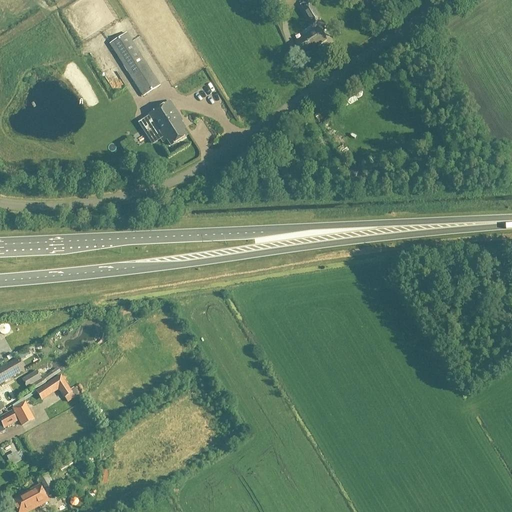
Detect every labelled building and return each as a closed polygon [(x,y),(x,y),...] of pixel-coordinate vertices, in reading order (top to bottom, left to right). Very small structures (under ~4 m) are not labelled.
[(279,0),(267,0),(272,10),(282,5),(279,0)] [(375,5),(371,0),(356,0),(364,12),(375,5)] [(321,21),(311,4),(302,10),(311,26),(321,21)] [(325,40),(318,29),(296,44),(303,55),(325,40)] [(159,87),(126,34),(109,45),(143,97),(159,87)] [(169,103),(146,117),(151,125),(152,124),(158,134),(157,135),(162,143),(166,141),(170,147),(186,137),(182,131),(183,130),(179,123),(181,122),(169,103)] [(0,368),(0,384),(24,371),(16,359),(0,368)] [(36,373),(30,376),(35,384),(41,381),(36,373)] [(60,377),(36,392),(40,399),(58,388),(64,398),(71,394),(60,377)] [(76,393),(81,389),(78,384),(72,388),(76,393)] [(21,426),(32,420),(24,405),(13,410),(21,426)] [(0,433),(4,431),(3,429),(16,422),(10,413),(0,418),(0,433)] [(9,456),(13,465),(22,461),(17,452),(9,456)] [(39,462),(44,468),(49,464),(44,458),(39,462)] [(56,490),(47,474),(29,484),(32,489),(38,485),(45,496),(56,490)] [(28,511),(47,502),(37,486),(10,502),(16,511),(28,511)] [(77,511),(90,505),(82,491),(60,503),(65,511),(77,511)]
